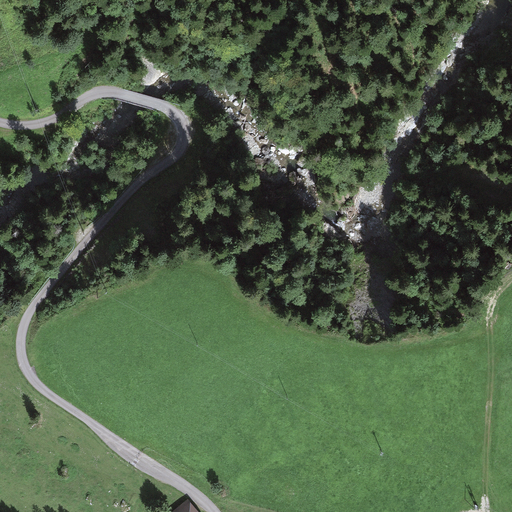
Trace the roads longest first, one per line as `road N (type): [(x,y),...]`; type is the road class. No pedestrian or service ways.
road 1 (track): [(0,121),(34,124),(92,94),(117,91),(174,111),(182,122),(180,149),(90,235),(32,307),(20,346),(28,374),(44,390),(215,511)]
road 2 (track): [(486,511),(494,359),(511,323)]
